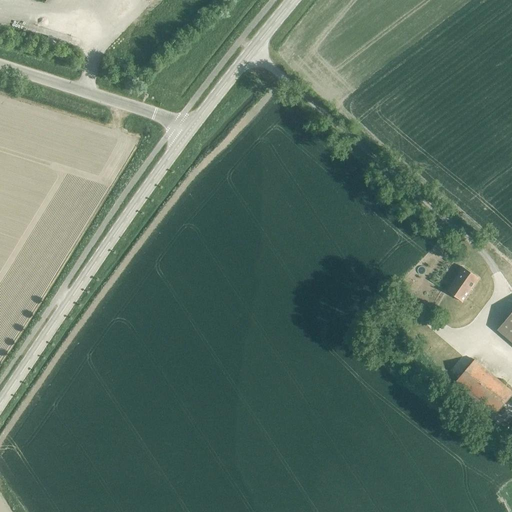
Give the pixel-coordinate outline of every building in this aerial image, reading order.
[(56,49),(58,44),(46,40),(45,46),(56,49)] [(462,302),(479,278),(463,268),(447,292),(462,302)] [(428,312),(418,306),(412,315),(421,322),(428,312)] [(511,313),(497,331),(511,343),(511,313)] [(495,415),(511,395),(511,392),(474,360),(456,381),(495,415)]
